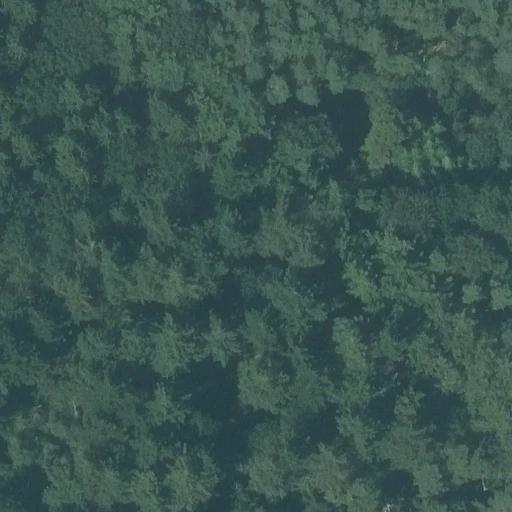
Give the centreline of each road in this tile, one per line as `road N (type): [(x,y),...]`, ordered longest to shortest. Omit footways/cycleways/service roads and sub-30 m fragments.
road 1 (unknown): [(308,215),(227,219),(50,0)]
road 2 (track): [(511,178),(308,215)]
